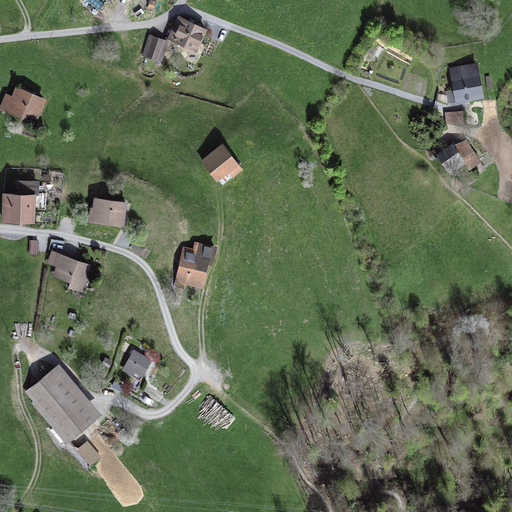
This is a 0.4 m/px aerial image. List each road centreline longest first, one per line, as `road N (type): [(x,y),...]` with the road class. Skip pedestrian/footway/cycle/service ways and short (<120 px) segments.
road 1 (motorway): [(76,0),(511,172)]
road 2 (residential): [(0,229),(63,235),(138,259),(182,355),(220,388)]
road 3 (residential): [(0,39),(138,26),(168,16),(183,0)]
road 4 (track): [(17,349),(39,457),(14,511)]
